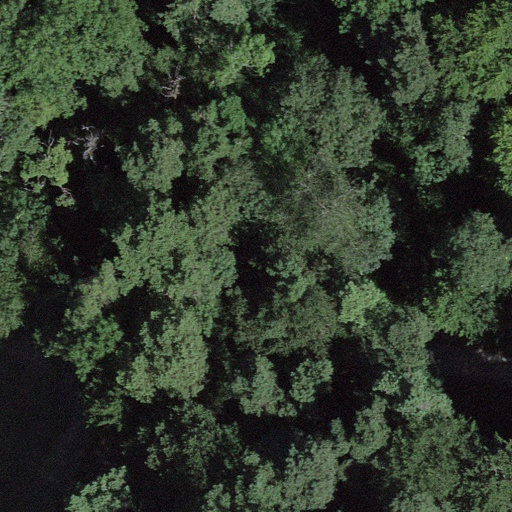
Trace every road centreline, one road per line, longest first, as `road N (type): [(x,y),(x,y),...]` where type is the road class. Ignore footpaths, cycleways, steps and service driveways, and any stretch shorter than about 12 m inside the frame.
road 1 (track): [(122,475),(140,388),(182,262),(249,164),(302,119),(377,79),(511,37)]
road 2 (track): [(511,380),(458,360),(350,363),(122,475)]
